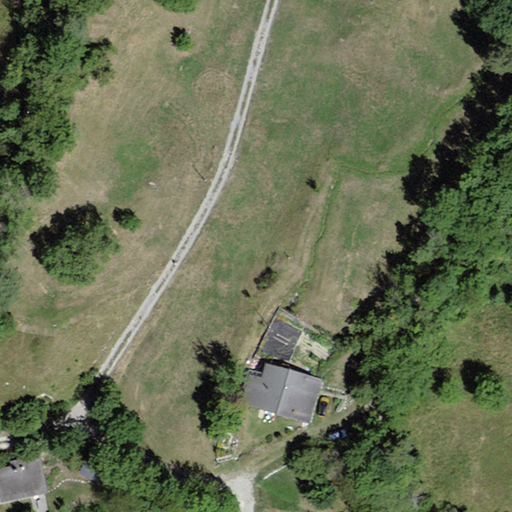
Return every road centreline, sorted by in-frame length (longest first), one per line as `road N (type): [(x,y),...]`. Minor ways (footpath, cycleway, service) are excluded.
road 1 (track): [(277,0),(227,190),(64,424)]
road 2 (unclassified): [(0,439),(64,424),(249,493)]
